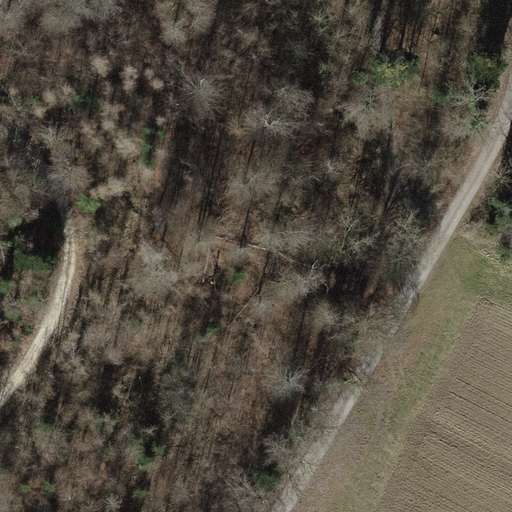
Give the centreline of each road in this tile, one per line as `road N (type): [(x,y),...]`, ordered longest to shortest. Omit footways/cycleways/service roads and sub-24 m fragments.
road 1 (track): [(0,405),(40,344),(71,269),(59,193),(25,140),(0,124)]
road 2 (track): [(409,296),(363,0)]
